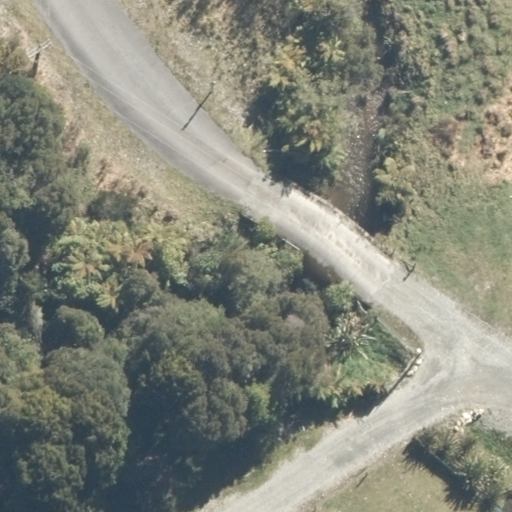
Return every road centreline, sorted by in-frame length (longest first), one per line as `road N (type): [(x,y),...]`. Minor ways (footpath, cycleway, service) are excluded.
road 1 (track): [(511,443),(446,392),(188,230)]
road 2 (unclassified): [(188,230),(30,23),(21,0)]
